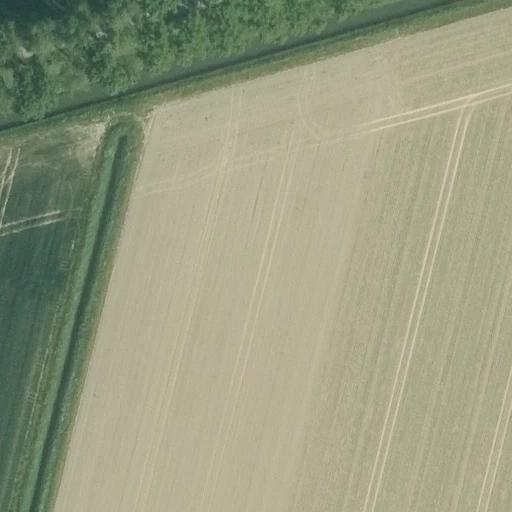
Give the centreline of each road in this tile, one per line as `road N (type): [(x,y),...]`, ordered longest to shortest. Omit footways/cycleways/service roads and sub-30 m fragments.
road 1 (unclassified): [(0,60),(213,0)]
road 2 (track): [(170,0),(100,32),(0,44)]
